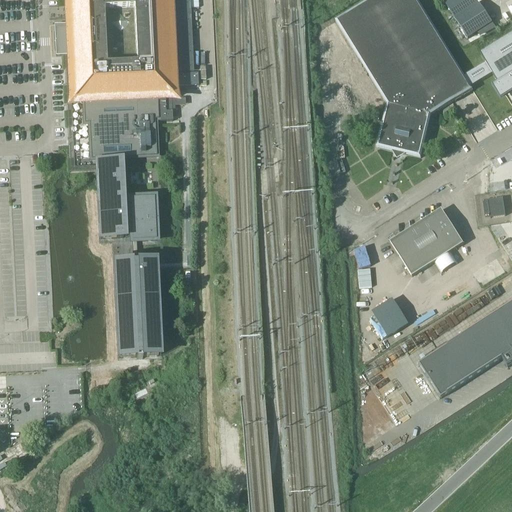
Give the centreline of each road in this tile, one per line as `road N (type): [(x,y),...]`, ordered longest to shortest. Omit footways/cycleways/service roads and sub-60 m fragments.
road 1 (unknown): [(453,172),(470,246),(463,264),(384,303),(372,291),(366,246)]
road 2 (unclassified): [(422,511),(511,428)]
